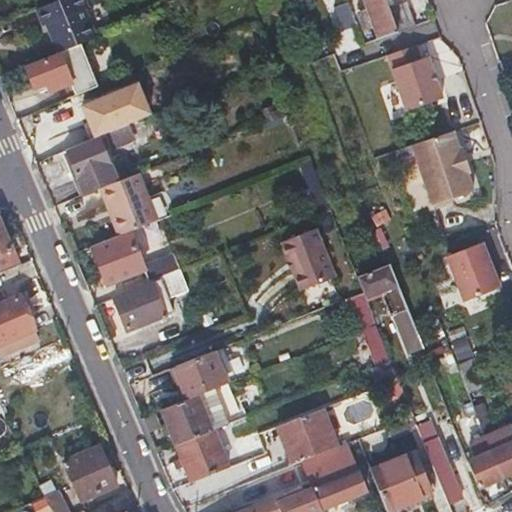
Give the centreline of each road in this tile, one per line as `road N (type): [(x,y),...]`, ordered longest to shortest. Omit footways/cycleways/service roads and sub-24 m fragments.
road 1 (residential): [(21,183),(165,511)]
road 2 (residential): [(511,200),(507,157),(458,0)]
